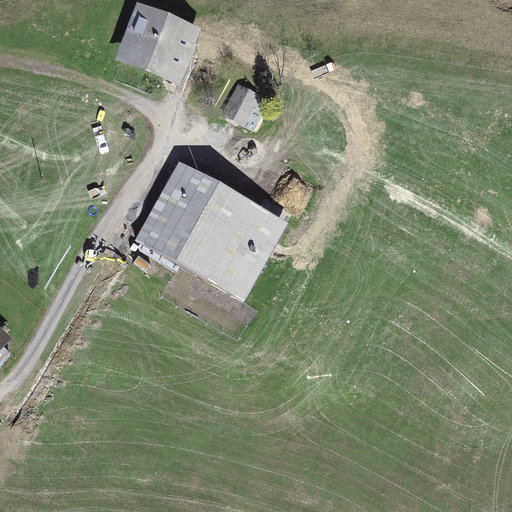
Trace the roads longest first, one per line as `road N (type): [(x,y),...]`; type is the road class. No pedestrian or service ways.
road 1 (track): [(0,401),(22,378),(89,254),(176,134),(259,172)]
road 2 (track): [(176,134),(123,99),(0,68)]
